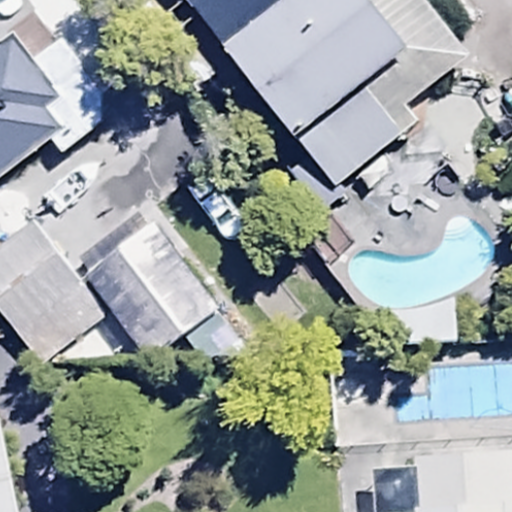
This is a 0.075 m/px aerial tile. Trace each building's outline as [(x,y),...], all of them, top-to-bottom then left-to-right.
[(183,0),(225,54),(231,49),(339,188),(406,137),(393,120),(474,58),(429,0),(183,0)] [(105,124),(104,93),(61,41),(35,62),(15,38),(2,48),(0,46),(0,182),(52,144),(62,157),(105,124)] [(37,225),(0,251),(0,317),(37,371),(105,323),(37,225)] [(155,225),(89,281),(152,366),(184,342),(195,362),(252,362),(155,225)] [(3,388),(0,388),(0,509),(24,506),(3,388)]
